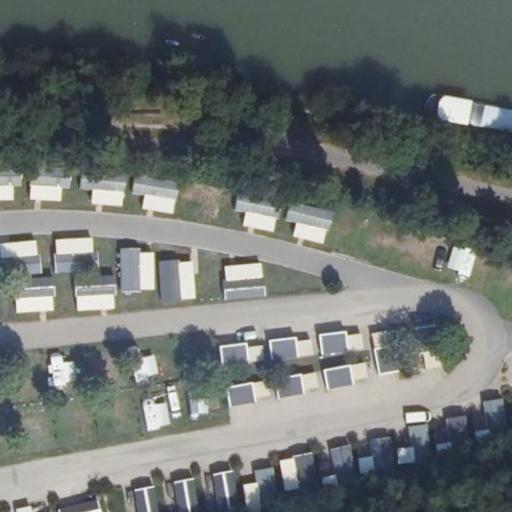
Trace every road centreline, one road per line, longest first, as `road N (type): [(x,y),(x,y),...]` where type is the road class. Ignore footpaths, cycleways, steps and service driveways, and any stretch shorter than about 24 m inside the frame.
road 1 (track): [(0,489),(436,409),(475,391),(489,359),(487,326),(470,312),(441,306)]
road 2 (track): [(441,306),(222,241),(91,224),(0,223)]
road 3 (track): [(0,345),(441,306)]
